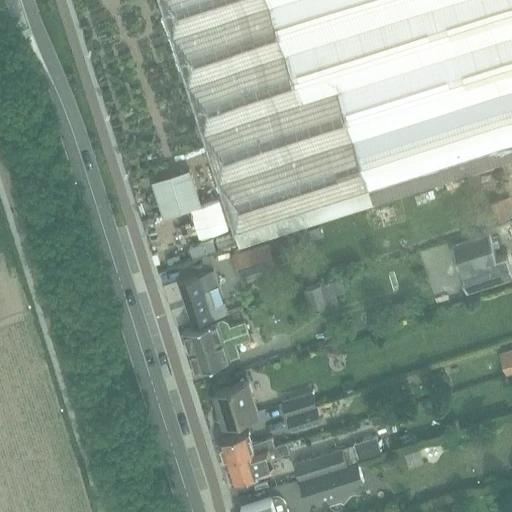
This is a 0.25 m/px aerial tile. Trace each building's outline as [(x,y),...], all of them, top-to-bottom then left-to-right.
[(511,0),(160,0),(235,234),(216,240),(219,250),(238,243),(239,245),(511,157),(511,0)] [(511,216),(511,199),(511,196),(492,202),(498,221),(511,216)] [(451,246),(459,268),(497,256),(496,255),(490,233),(451,246)] [(233,253),(241,276),(275,264),(268,242),(233,253)] [(497,256),(459,268),(467,291),(511,276),(511,266),(507,252),(496,255),(497,256)] [(179,282),(191,319),(193,324),(227,313),(213,271),(179,282)] [(184,330),(190,350),(248,331),(244,321),(229,326),(228,322),(223,319),(218,321),(218,319),(184,330)] [(248,331),(190,350),(196,370),(231,358),(230,357),(238,354),(234,341),(249,337),(248,331)] [(511,350),(502,354),(508,374),(511,372),(511,350)] [(249,380),(215,390),(216,391),(221,390),(225,406),(220,408),(224,421),(258,412),(249,380)] [(318,406),(314,392),(284,401),(288,415),(318,406)] [(323,420),(318,406),(288,415),(293,429),(323,420)] [(249,431),(219,441),(220,441),(226,461),(275,446),(272,436),(253,442),(249,431)] [(443,438),(424,445),(428,454),(446,447),(443,438)] [(287,442),(275,446),(226,461),(232,482),(232,483),(276,469),(273,457),(290,452),(287,442)] [(352,461),(348,447),(295,463),(299,477),(352,461)] [(365,481),(359,462),(300,481),(306,499),(365,481)] [(272,498),(241,508),(242,511),(288,511),(286,505),(284,502),(281,499),(277,498),(273,498),(272,498)]
